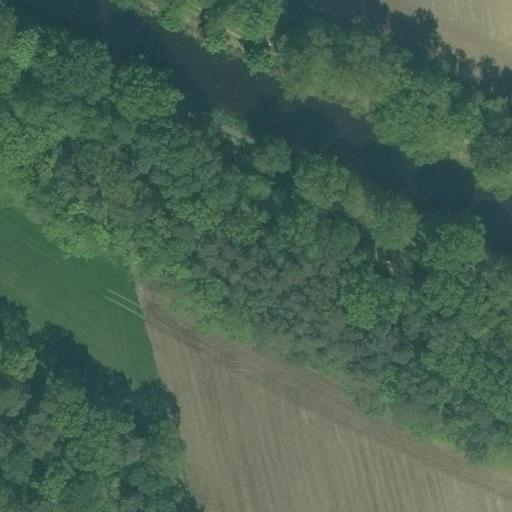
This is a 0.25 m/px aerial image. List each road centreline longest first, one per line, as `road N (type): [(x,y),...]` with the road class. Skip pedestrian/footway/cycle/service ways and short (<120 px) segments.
road 1 (unclassified): [(511,287),(0,59)]
road 2 (track): [(166,0),(511,171)]
